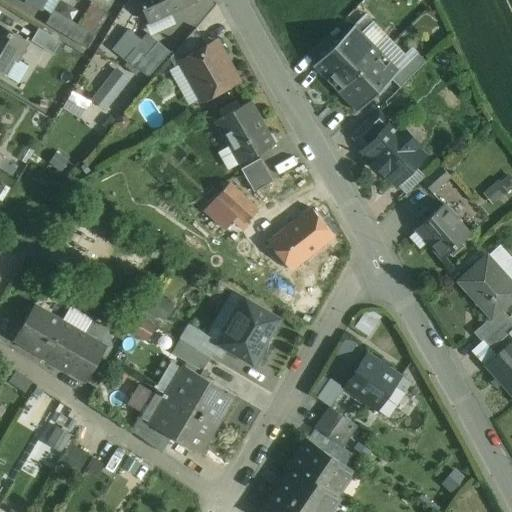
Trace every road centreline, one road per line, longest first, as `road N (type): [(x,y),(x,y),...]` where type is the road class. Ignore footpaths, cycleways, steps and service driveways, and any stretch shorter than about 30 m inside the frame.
road 1 (residential): [(237,0),(381,256)]
road 2 (residential): [(381,256),(355,281),(221,501)]
road 3 (residential): [(221,501),(0,344)]
road 4 (residential): [(381,256),(511,493)]
